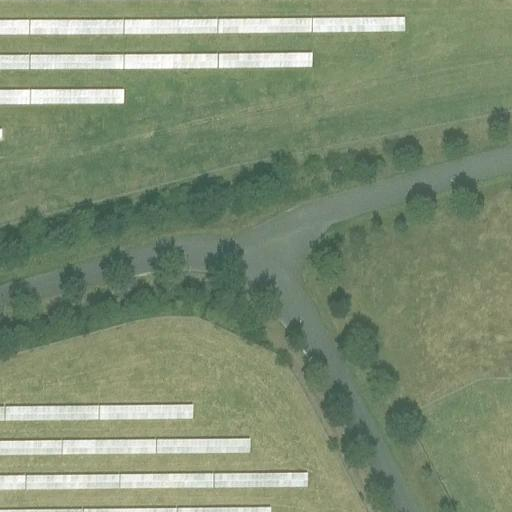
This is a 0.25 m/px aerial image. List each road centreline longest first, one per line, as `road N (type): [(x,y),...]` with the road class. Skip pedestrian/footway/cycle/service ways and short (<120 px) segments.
road 1 (unclassified): [(268,259),(403,511)]
road 2 (unclassified): [(268,259),(189,252),(0,303)]
road 3 (unclassified): [(511,165),(321,215),(287,237)]
